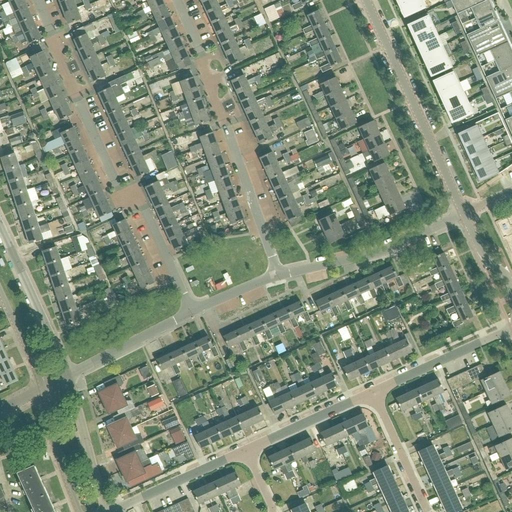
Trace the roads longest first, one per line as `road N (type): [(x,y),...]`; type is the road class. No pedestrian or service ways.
road 1 (residential): [(190,312),(143,207),(119,189),(37,0)]
road 2 (residential): [(278,276),(176,0)]
road 3 (unclassified): [(464,213),(366,0)]
road 4 (unclassified): [(278,276),(379,251),(464,213)]
road 5 (unclassified): [(67,375),(0,228)]
road 6 (unclassified): [(375,394),(511,329)]
road 7 (unclassified): [(110,511),(247,452)]
road 8 (unclassified): [(108,511),(67,375)]
road 9 (unclassified): [(247,452),(375,394)]
road 10 (unclassified): [(67,375),(190,312)]
road 11 (residential): [(427,511),(375,394)]
road 12 (unclassified): [(41,390),(78,511)]
